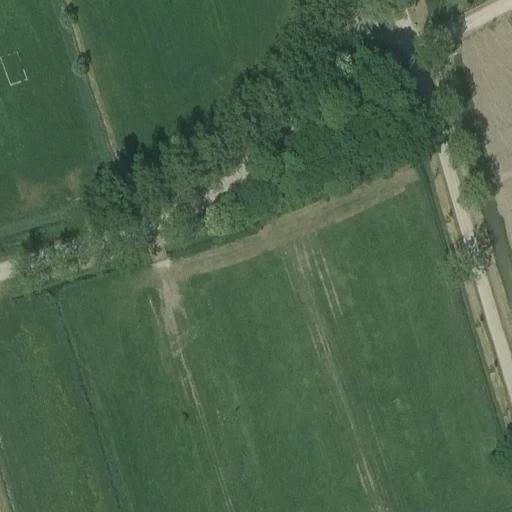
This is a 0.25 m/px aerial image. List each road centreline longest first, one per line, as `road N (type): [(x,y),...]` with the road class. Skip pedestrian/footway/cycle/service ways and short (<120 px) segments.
road 1 (unclassified): [(0,277),(132,238),(203,198),(347,37)]
road 2 (unclassified): [(511,393),(402,24)]
